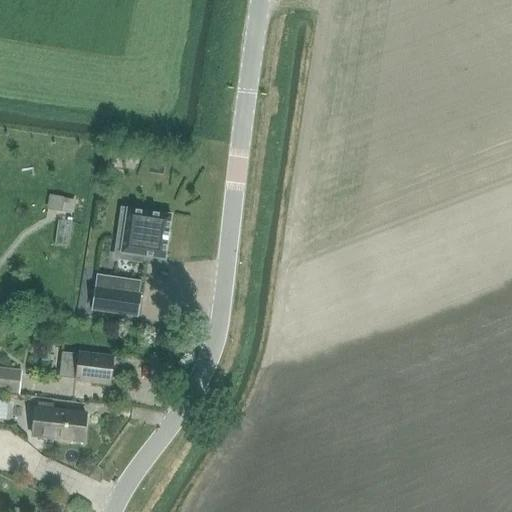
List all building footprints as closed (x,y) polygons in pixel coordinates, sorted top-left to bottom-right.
[(121,208),(114,260),(135,262),(136,256),(168,260),(174,215),(121,208)] [(93,295),(91,310),(135,316),(138,301),(93,295)] [(79,355),(61,353),(58,378),(76,380),(76,381),(110,385),(113,357),(79,354),(79,355)] [(0,368),(0,392),(19,394),(21,371),(0,368)] [(83,443),(86,415),(86,414),(33,408),(30,436),(83,443)]
